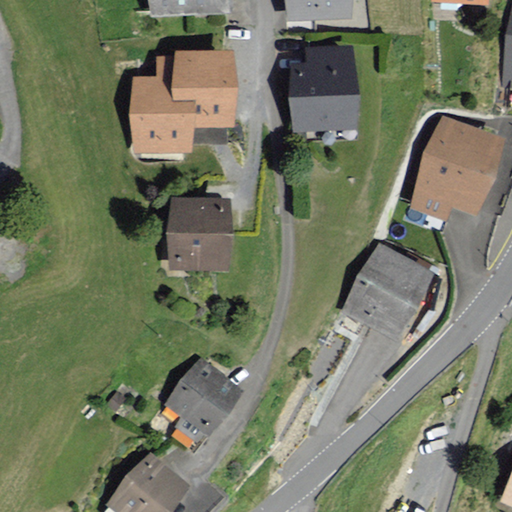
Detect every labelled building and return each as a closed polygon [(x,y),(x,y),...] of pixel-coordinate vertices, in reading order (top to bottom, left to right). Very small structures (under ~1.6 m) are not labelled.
[(230,8),(229,0),(152,0),(153,10),(230,8)] [(291,0),(293,17),(349,14),(347,0),(291,0)] [(353,125),(350,50),(310,51),(310,67),(295,68),(298,127),(353,125)] [(133,152),(193,154),(194,122),(232,121),(230,53),(178,54),(178,60),(160,60),(160,77),(136,76),(133,152)] [(489,176),(502,142),(458,126),(443,121),(412,206),(443,217),(447,205),(475,215),(489,176)] [(226,267),(227,202),(173,201),(172,267),(226,267)] [(428,274),(380,248),(346,313),(394,338),(428,274)] [(240,390),(204,362),(171,403),(208,431),(240,390)] [(163,511),(185,487),(150,458),(111,503),(121,511),(163,511)]
